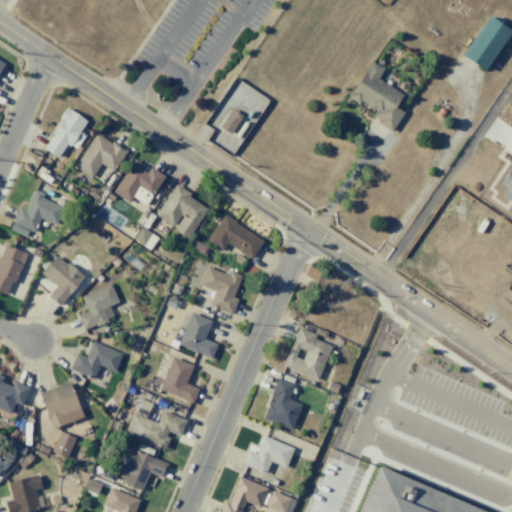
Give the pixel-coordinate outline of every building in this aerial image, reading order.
[(487,15),(510,31),(482,71),(459,55),(487,15)] [(370,60),(346,97),(372,113),(371,116),(378,120),(376,122),(390,131),(402,112),(394,107),(402,94),(377,78),(383,68),(370,60)] [(86,121),(69,146),(66,144),(56,157),(42,148),(52,134),(50,133),(60,119),(57,117),(65,106),(86,121)] [(230,108),(241,116),(229,134),(218,126),(230,108)] [(111,141),(126,151),(112,171),(99,163),(90,177),(73,166),(95,133),(110,143),(111,141)] [(511,155),(496,181),(505,187),(500,195),(511,202),(511,155)] [(129,203),(132,198),(144,206),(164,176),(150,166),(145,173),(139,169),(142,164),(133,158),(111,191),(129,203)] [(175,184),(188,193),(187,196),(205,209),(186,237),(173,229),(183,215),(180,214),(172,226),(155,214),(175,184)] [(41,197),(62,207),(55,225),(39,218),(33,232),(11,222),(17,207),(24,210),(33,188),(43,193),(41,197)] [(223,213),(236,221),(234,224),(261,241),(250,258),(225,242),(220,250),(206,240),(223,213)] [(10,224),(27,231),(24,236),(8,229),(10,224)] [(140,226),(157,237),(149,249),(132,238),(140,226)] [(0,253),(4,244),(26,253),(13,283),(10,282),(4,295),(0,293),(0,253)] [(33,248),(41,251),(38,258),(30,254),(33,248)] [(66,262),(83,276),(58,306),(46,296),(54,285),(39,273),(54,255),(65,264),(66,262)] [(207,266),(228,274),(229,270),(241,275),(232,298),(235,299),(231,311),(211,303),(216,290),(199,284),(207,266)] [(101,309),(107,321),(96,326),(95,324),(83,329),(76,316),(87,311),(80,296),(108,283),(117,302),(101,309)] [(191,312),(211,320),(203,339),(215,344),(209,357),(177,343),(191,312)] [(298,327),(314,334),(313,338),(330,346),(315,380),(281,365),(298,327)] [(316,327),(326,332),(324,337),(313,332),(316,327)] [(92,341),(121,353),(112,372),(98,365),(92,379),(68,368),(75,353),(84,357),(92,341)] [(171,357),(192,366),(184,383),(198,389),(192,402),(158,387),(171,357)] [(13,381),(28,388),(20,406),(13,402),(8,413),(0,409),(0,374),(3,376),(0,382),(11,386),(13,381)] [(288,398),(301,404),(289,429),(262,417),(268,403),(270,404),(274,396),(268,394),(276,377),(293,385),(288,398)] [(328,380),(338,384),(334,393),(324,389),(328,380)] [(78,408),(60,415),(63,423),(50,428),(36,393),(68,381),(78,408)] [(110,397),(117,404),(107,413),(100,406),(110,397)] [(161,408),(186,419),(178,435),(166,429),(162,436),(168,439),(163,450),(123,431),(133,411),(155,421),(161,408)] [(59,431),(73,437),(65,457),(50,451),(59,431)] [(263,436),(292,449),(283,467),(269,461),(263,474),(239,463),(246,448),(255,453),(263,436)] [(35,442),(48,448),(46,454),(32,447),(35,442)] [(131,448),(167,463),(160,478),(147,472),(140,489),(120,481),(125,469),(122,468),(131,448)] [(0,455),(6,451),(14,461),(0,472),(0,455)] [(484,511),(379,467),(359,511),(484,511)] [(7,482),(36,475),(39,487),(32,489),(37,508),(22,511),(5,511),(2,500),(11,497),(7,482)] [(258,508),(267,488),(238,475),(233,487),(234,487),(227,504),(223,502),(219,511),(239,511),(244,502),(258,508)] [(109,486),(139,500),(133,511),(113,511),(100,506),(109,486)] [(271,490),(290,498),(284,511),(276,511),(264,506),(271,490)]
